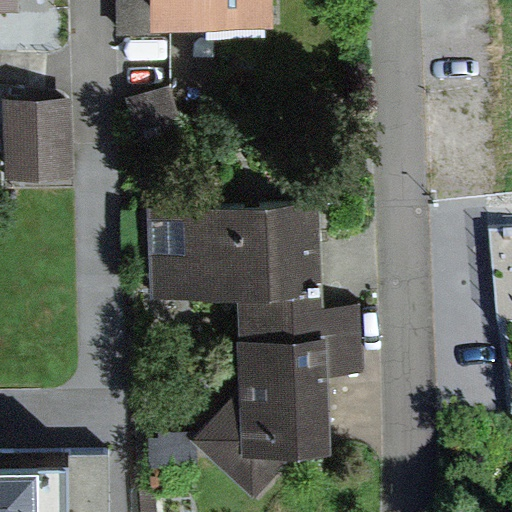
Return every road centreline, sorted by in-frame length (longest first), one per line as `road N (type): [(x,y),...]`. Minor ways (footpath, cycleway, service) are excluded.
road 1 (residential): [(393,511),(387,0)]
road 2 (residential): [(95,404),(92,0)]
